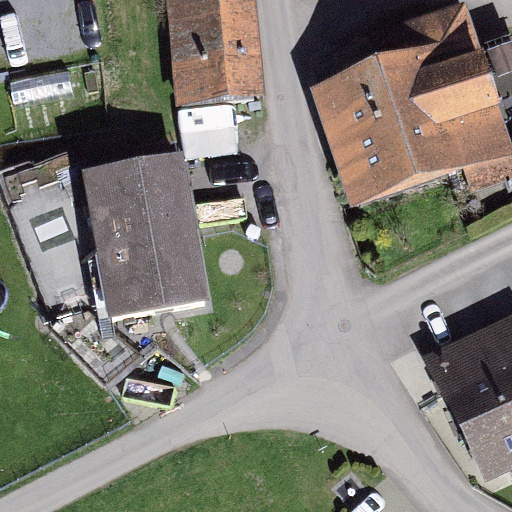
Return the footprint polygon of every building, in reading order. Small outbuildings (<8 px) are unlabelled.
[(258,0),(174,0),(184,128),(267,122),(258,0)] [(511,156),(470,34),(328,83),(376,224),(511,178),(511,156)] [(0,119),(58,105),(41,35),(0,45),(0,119)] [(202,177),(103,190),(122,329),(221,316),(202,177)] [(477,360),(436,379),(489,496),(511,485),(511,309),(464,331),(477,360)]
